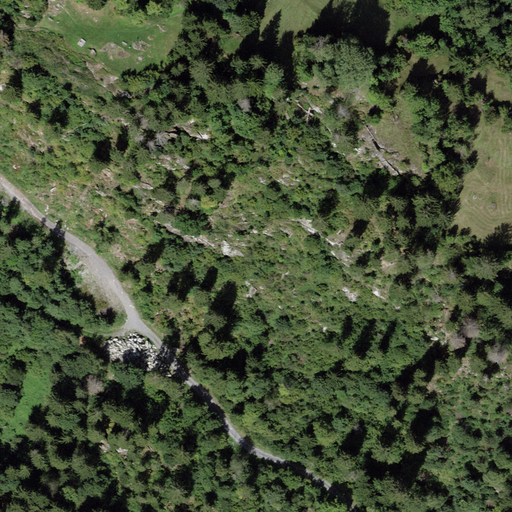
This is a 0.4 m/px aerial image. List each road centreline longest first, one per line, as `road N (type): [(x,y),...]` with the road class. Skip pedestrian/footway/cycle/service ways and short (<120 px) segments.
road 1 (track): [(0,181),(103,268),(241,445),(356,511)]
road 2 (track): [(136,314),(127,330),(94,326),(27,289),(0,286)]
